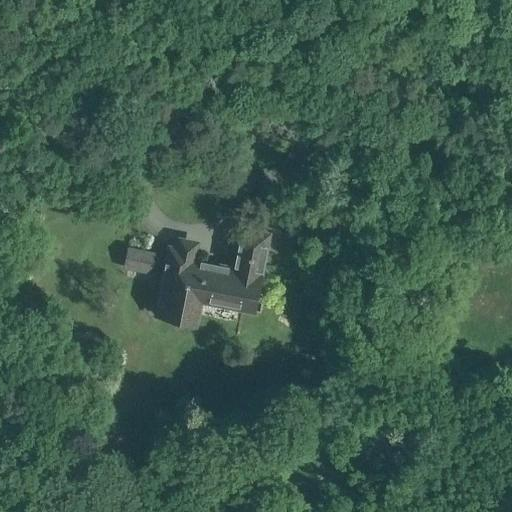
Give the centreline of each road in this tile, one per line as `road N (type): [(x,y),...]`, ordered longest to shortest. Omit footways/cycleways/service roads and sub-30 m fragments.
road 1 (unclassified): [(336,142),(217,109),(184,109),(157,122),(164,207)]
road 2 (unclassified): [(164,207),(181,229),(235,221),(336,142)]
road 3 (unclassified): [(511,179),(461,174),(399,147),(336,142)]
